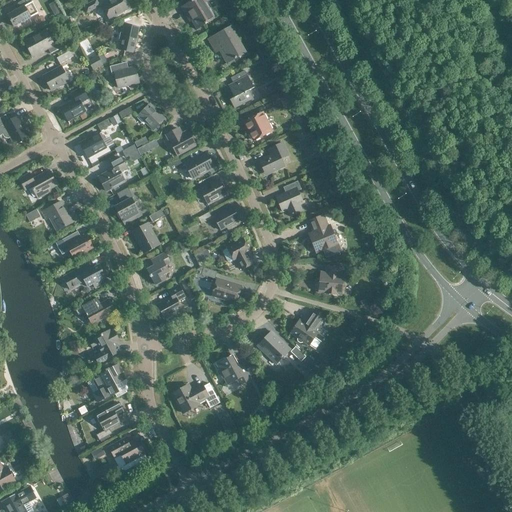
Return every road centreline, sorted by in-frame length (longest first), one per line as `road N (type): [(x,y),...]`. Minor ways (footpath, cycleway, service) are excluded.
road 1 (secondary): [(274,0),(393,215),(457,298)]
road 2 (tertiary): [(193,495),(363,405),(468,308)]
road 3 (secondary): [(483,283),(419,200),(308,0)]
road 4 (tertiary): [(457,298),(358,394),(189,486)]
road 5 (residential): [(142,349),(251,318),(273,282),(270,242),(213,120)]
road 6 (residential): [(56,140),(125,273),(142,349)]
road 7 (residential): [(189,486),(154,416),(142,349)]
